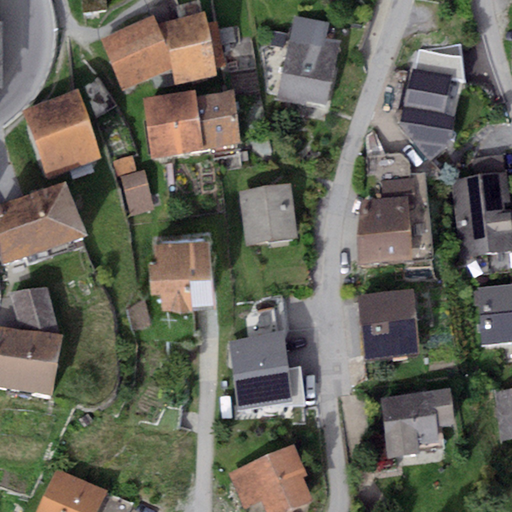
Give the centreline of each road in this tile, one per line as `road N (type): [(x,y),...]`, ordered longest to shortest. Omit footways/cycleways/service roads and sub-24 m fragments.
road 1 (residential): [(402,0),(335,206),(330,381),(340,511)]
road 2 (residential): [(200,511),(210,330)]
road 3 (unclassified): [(32,0),(27,77),(0,110)]
